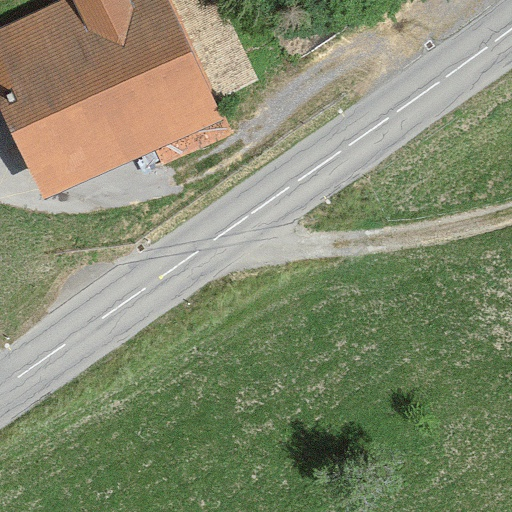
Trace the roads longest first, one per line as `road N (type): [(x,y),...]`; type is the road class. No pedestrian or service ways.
road 1 (tertiary): [(0,394),(511,27)]
road 2 (track): [(223,237),(390,237),(511,210)]
